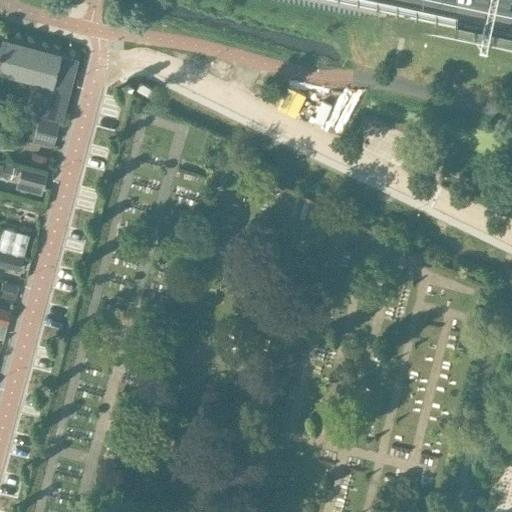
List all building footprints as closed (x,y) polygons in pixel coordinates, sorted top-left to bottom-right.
[(2,36),(0,42),(0,68),(33,77),(25,109),(60,118),(76,58),(60,54),(61,52),(2,36)] [(27,112),(21,135),(33,138),(32,141),(46,144),(52,146),(59,119),(27,112)] [(22,166),(19,179),(35,183),(43,186),(47,172),(39,170),(22,166)] [(2,279),(0,287),(0,294),(6,296),(13,298),(17,284),(10,281),(2,279)] [(0,306),(0,322),(5,324),(9,309),(3,307),(0,306)]
